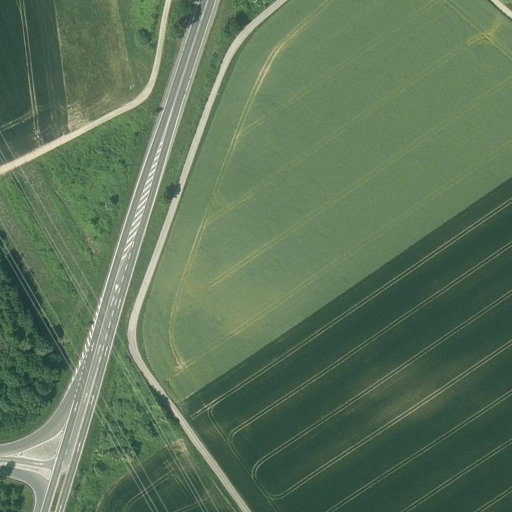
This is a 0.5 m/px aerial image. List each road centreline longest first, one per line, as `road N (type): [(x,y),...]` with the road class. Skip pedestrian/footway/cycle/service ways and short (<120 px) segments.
road 1 (track): [(248,511),(129,338),(229,55),(282,0)]
road 2 (primary): [(98,368),(208,0)]
road 3 (track): [(0,177),(152,98),(173,0)]
road 4 (secondary): [(98,368),(59,423),(0,450)]
